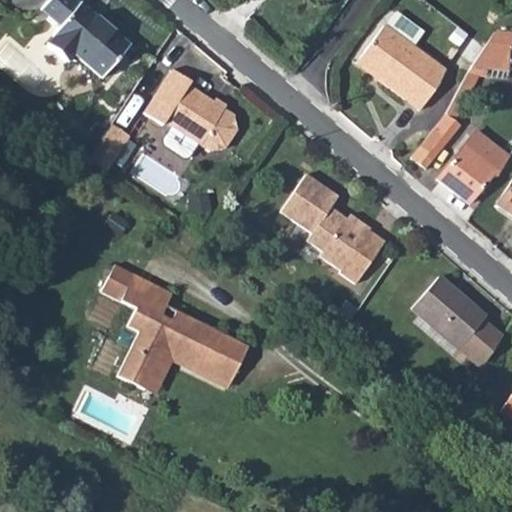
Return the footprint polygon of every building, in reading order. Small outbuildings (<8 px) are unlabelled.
[(59,40),(51,52),(103,86),(126,50),(49,0),(34,23),(59,40)] [(393,11),(382,26),(410,46),(420,32),(393,11)] [(381,25),(357,56),(381,74),(377,78),(418,108),(422,104),(445,72),(410,46),(382,26),(381,25)] [(455,54),(471,64),(485,41),(469,31),(455,54)] [(103,86),(51,52),(48,57),(53,59),(47,67),(69,82),(75,74),(100,90),(103,86)] [(357,56),(354,62),(377,78),(381,74),(357,56)] [(206,104),(208,102),(182,84),(185,80),(167,69),(138,112),(157,124),(159,121),(166,125),(157,139),(158,144),(178,157),(184,156),(193,143),(204,150),(220,146),(231,130),(228,115),(217,107),(215,111),(206,104)] [(211,97),(208,102),(206,104),(215,111),(217,107),(220,103),(211,97)] [(439,108),(408,154),(423,165),(457,120),(439,108)] [(106,122),(104,125),(123,137),(125,134),(106,122)] [(98,134),(82,157),(101,170),(123,137),(104,125),(98,134)] [(492,166),(497,170),(509,153),(471,125),(435,174),(467,198),(492,166)] [(60,128),(53,138),(69,148),(76,138),(60,128)] [(76,138),(69,148),(82,157),(98,134),(91,129),(82,142),(76,138)] [(511,170),(495,193),(511,205),(511,170)] [(299,174),(273,210),(304,232),(299,239),(314,249),(311,255),(334,271),(333,273),(349,284),(379,239),(344,213),(337,222),(321,211),(332,196),(299,174)] [(131,328),(109,373),(137,386),(156,348),(221,378),(240,340),(157,301),(163,287),(112,264),(98,293),(127,306),(119,322),(131,328)] [(403,310),(475,367),(495,337),(475,322),(479,318),(430,278),(403,310)] [(491,406),(506,416),(511,405),(511,393),(505,388),(491,406)]
